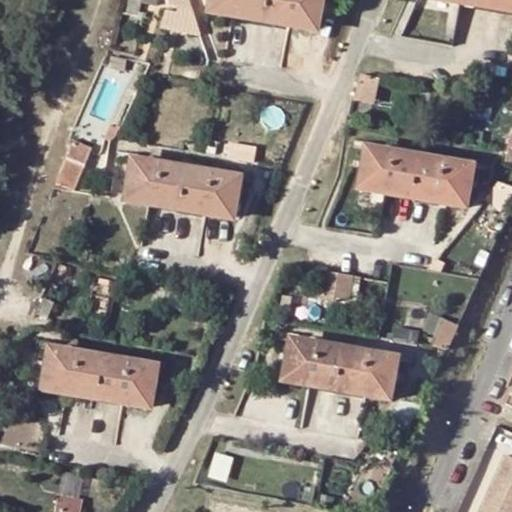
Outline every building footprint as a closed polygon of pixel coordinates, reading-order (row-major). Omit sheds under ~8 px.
[(188,0),(177,0),(173,30),(200,34),(188,0)] [(319,0),(210,0),(209,13),(233,17),(290,27),(314,31),(319,0)] [(511,0),(436,0),(461,4),(511,12),(511,0)] [(82,188),(95,145),(76,139),(62,182),(82,188)] [(473,168),(368,149),(361,190),(387,194),(443,205),(466,209),(473,168)] [(238,178),(132,160),(124,201),(152,206),(207,215),(231,219),(238,178)] [(332,290),(357,287),(354,270),(330,273),(332,290)] [(399,359),(294,341),(287,382),(312,386),(367,395),(392,400),(399,359)] [(154,366),(50,348),(42,390),(68,395),(126,405),(146,409),(154,366)] [(511,511),(511,461),(505,459),(481,511),(511,511)]
